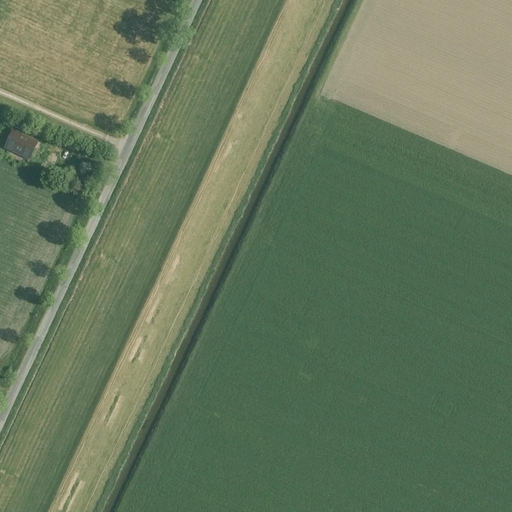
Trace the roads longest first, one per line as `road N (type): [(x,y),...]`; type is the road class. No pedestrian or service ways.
road 1 (tertiary): [(198,0),(0,422)]
road 2 (track): [(0,92),(129,149)]
